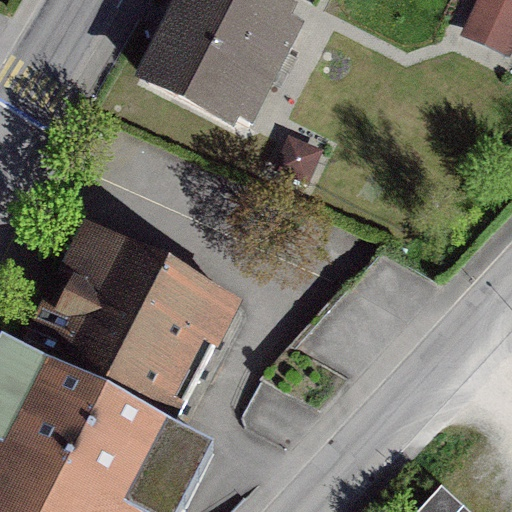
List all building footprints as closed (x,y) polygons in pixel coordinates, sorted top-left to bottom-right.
[(302,23),(255,0),(185,0),(145,82),(246,133),(302,23)] [(511,0),(479,0),(468,25),(510,44),(511,40),(511,0)] [(318,155),(290,143),(278,170),(306,182),(318,155)] [(231,314),(98,245),(34,366),(153,427),(164,407),(178,415),(231,314)] [(279,355),(262,380),(319,414),(403,318),(345,286),(332,314),(323,310),(310,337),(302,333),(289,359),(279,355)] [(11,354),(0,376),(0,511),(147,511),(175,459),(183,443),(153,427),(34,366),(11,354)] [(422,511),(473,511),(448,487),(422,511)]
